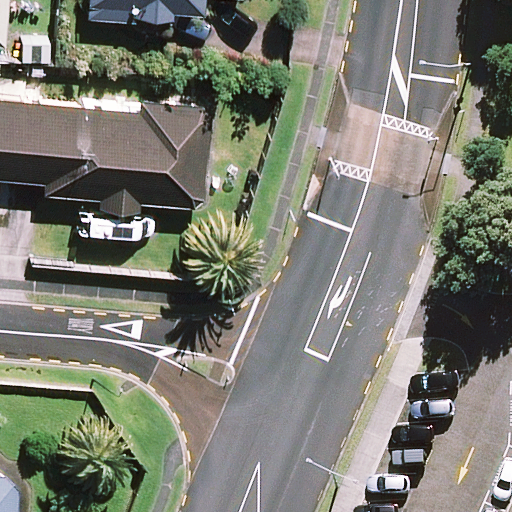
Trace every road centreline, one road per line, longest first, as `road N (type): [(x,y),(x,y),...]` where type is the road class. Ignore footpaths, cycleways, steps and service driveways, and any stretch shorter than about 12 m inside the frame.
road 1 (tertiary): [(281,404),(351,238),(377,144),(401,0)]
road 2 (residential): [(0,335),(130,346),(281,404)]
